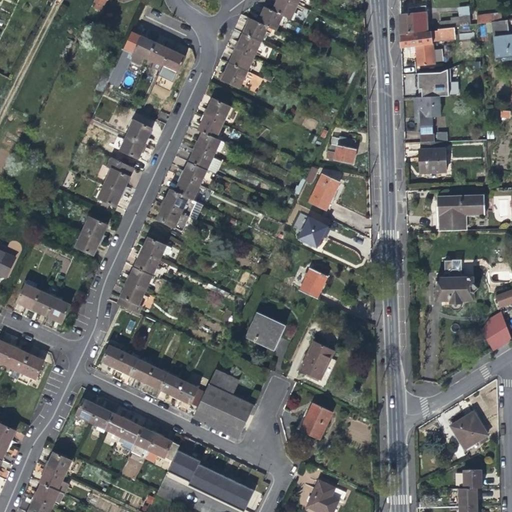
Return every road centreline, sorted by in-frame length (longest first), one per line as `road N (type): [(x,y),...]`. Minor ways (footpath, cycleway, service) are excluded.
road 1 (secondary): [(378,0),(395,422)]
road 2 (residential): [(80,358),(201,71),(208,29)]
road 3 (residential): [(242,451),(82,372),(80,358)]
road 4 (residential): [(6,511),(80,358)]
road 5 (residential): [(502,355),(508,511)]
road 6 (residential): [(395,422),(502,355)]
